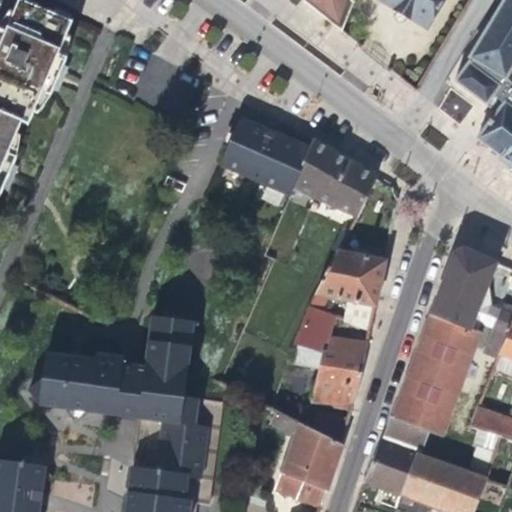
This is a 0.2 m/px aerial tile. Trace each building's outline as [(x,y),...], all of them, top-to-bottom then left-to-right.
[(69,20),(21,0),(19,0),(14,13),(9,11),(0,23),(0,195),(12,168),(17,157),(20,136),(17,134),(22,122),(29,125),(35,109),(39,111),(50,95),(57,80),(67,57),(71,37),(66,35),(72,22),(69,20)] [(307,0),(309,1),(341,30),(352,0),(307,0)] [(380,0),(402,13),(426,28),(443,0),(380,0)] [(511,0),(503,0),(457,74),(489,101),(497,91),(507,95),(476,135),(511,163),(511,0)] [(290,197),(293,190),(312,146),(283,134),(241,115),(218,165),(290,197)] [(358,219),(377,177),(378,175),(365,168),(333,149),(315,138),(312,146),(293,190),(355,217),(358,219)] [(471,328),(499,262),(479,253),(464,247),(453,251),(384,438),(421,453),(429,432),(444,436),(483,332),(471,328)] [(369,331),(384,258),(362,253),(339,248),(314,294),(349,302),(344,323),(369,331)] [(190,511),(192,501),(192,499),(186,498),(188,480),(201,476),(208,425),(196,425),(199,399),(189,400),(185,394),(194,324),(198,324),(209,300),(173,285),(163,308),(162,316),(151,315),(143,365),(137,364),(133,392),(140,393),(137,418),(156,421),(161,422),(160,432),(157,455),(155,469),(131,465),(124,511),(190,511)] [(328,341),(337,315),(310,306),(295,345),(321,353),(310,403),(352,410),(362,362),(366,343),(338,340),(336,349),(323,347),(328,341)] [(490,329),(506,335),(511,321),(511,311),(499,306),(490,329)] [(498,355),(511,360),(511,321),(506,335),(498,355)] [(121,362),(46,351),(43,376),(26,385),(44,416),(59,408),(76,410),(113,415),(121,362)] [(500,437),(511,441),(511,418),(478,406),(470,424),(501,434),(500,437)] [(320,508),(342,443),(305,424),(275,409),(269,424),(293,437),(280,473),(277,490),(320,508)] [(364,481),(448,511),(473,511),(485,478),(421,453),(384,438),(380,437),(364,481)] [(39,511),(41,503),(44,482),(50,477),(33,451),(20,461),(0,457),(0,511),(39,511)]
